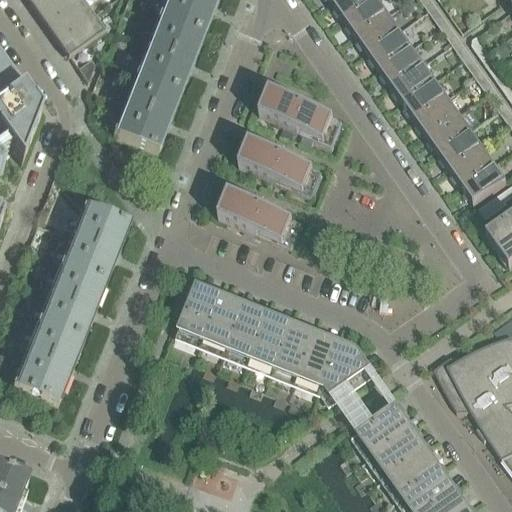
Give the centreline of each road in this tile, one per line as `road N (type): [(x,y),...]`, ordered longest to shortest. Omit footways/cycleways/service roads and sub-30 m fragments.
road 1 (residential): [(168,251),(367,330),(500,511)]
road 2 (residential): [(276,6),(496,311)]
road 3 (residential): [(0,20),(67,117),(0,291)]
road 4 (residential): [(276,6),(255,29),(168,251)]
road 5 (residential): [(168,251),(80,477)]
